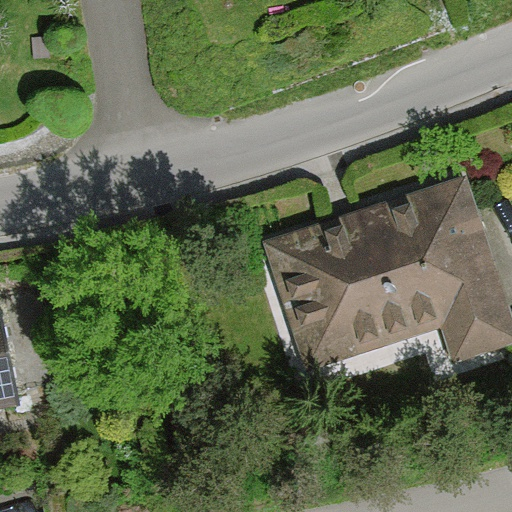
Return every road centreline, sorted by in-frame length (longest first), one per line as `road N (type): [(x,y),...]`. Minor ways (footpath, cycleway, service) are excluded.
road 1 (residential): [(511,51),(255,145),(0,203)]
road 2 (unknown): [(114,0),(139,176)]
